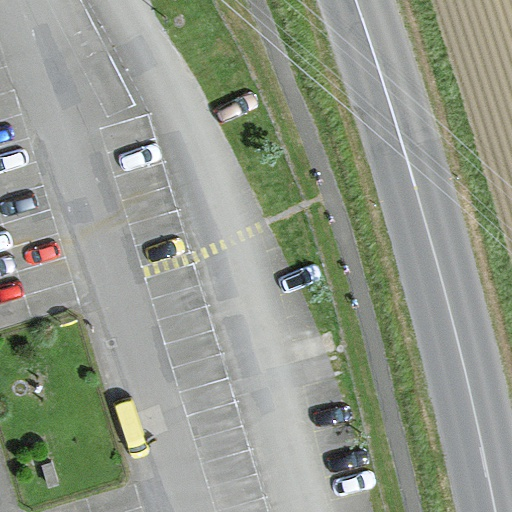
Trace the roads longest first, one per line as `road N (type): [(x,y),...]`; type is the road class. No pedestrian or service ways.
road 1 (residential): [(314,511),(197,140),(113,0)]
road 2 (secondary): [(360,0),(416,131),(503,511)]
